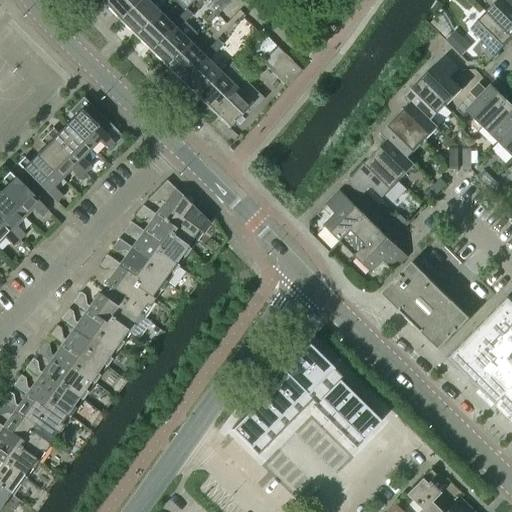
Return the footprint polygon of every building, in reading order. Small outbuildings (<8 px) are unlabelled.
[(107,0),(102,4),(117,21),(139,0),(107,0)] [(134,38),(158,14),(146,2),(147,0),(139,0),(117,21),(134,38)] [(511,8),(503,0),(500,0),(487,13),(511,37),(511,8)] [(511,0),(503,0),(511,8),(511,0)] [(184,23),(191,16),(186,10),(178,18),(183,24),(184,23)] [(511,39),(511,37),(487,13),(471,30),(482,41),(473,51),(487,65),(511,39)] [(151,54),(174,29),(170,26),(158,14),(134,38),(151,54)] [(166,69),(189,44),(188,43),(196,35),(184,23),(183,24),(178,18),(170,26),(174,29),(151,54),(166,69)] [(214,54),(222,46),(216,40),(209,48),(214,54)] [(204,59),(201,56),(189,44),(166,69),(181,83),(204,59)] [(197,99),(220,74),(207,62),(214,54),(209,48),(201,56),(204,59),(181,83),(197,99)] [(298,71),(286,58),(275,48),(261,63),(283,86),(298,71)] [(450,79),(460,70),(446,55),(420,82),(446,107),(462,91),(450,79)] [(212,114),(235,90),(232,86),(239,79),(245,84),(246,83),(253,76),(247,71),(240,79),(228,67),(221,75),(220,74),(197,99),(212,114)] [(254,109),(263,100),(246,83),(245,84),(239,79),(232,86),(235,90),(212,114),(228,129),(251,106),(254,109)] [(446,107),(420,82),(404,98),(411,104),(412,104),(431,122),(432,121),(446,107)] [(482,127),(508,102),(492,86),(467,112),(482,127)] [(105,136),(112,128),(82,98),(69,111),(74,116),(65,126),(90,150),(99,142),(107,150),(113,144),(105,136)] [(498,143),(511,128),(511,105),(508,102),(482,127),(498,143)] [(412,104),(411,104),(397,119),(422,144),(438,128),(432,121),(431,122),(412,104)] [(422,144),(397,119),(381,135),(388,142),(388,141),(407,160),(408,159),(422,144)] [(90,150),(65,126),(56,135),(51,130),(45,136),(84,174),(90,168),(81,159),(90,150)] [(511,156),(511,128),(498,143),(511,156)] [(84,174),(45,136),(41,140),(46,146),(36,155),(61,180),(70,171),(79,179),(84,174)] [(388,141),(388,142),(373,157),(399,182),(415,165),(408,159),(407,160),(388,141)] [(458,159),(458,147),(449,147),(449,159),(458,159)] [(471,158),(471,147),(462,147),(463,159),(471,158)] [(61,180),(36,155),(27,165),(22,159),(17,165),(55,203),(61,197),(53,188),(61,180)] [(399,182),(373,157),(348,183),(362,196),(372,187),(383,198),(399,182)] [(471,170),(471,158),(463,159),(463,170),(471,170)] [(458,170),(458,159),(449,159),(449,170),(458,170)] [(492,179),(484,171),(478,177),(486,185),(492,179)] [(47,211),(8,173),(3,179),(8,184),(0,191),(0,194),(24,218),(32,209),(41,218),(47,211)] [(440,191),(448,183),(443,177),(434,186),(440,191)] [(501,188),(492,179),(486,185),(495,194),(501,188)] [(209,223),(166,182),(147,201),(151,204),(160,202),(165,205),(157,217),(156,218),(173,230),(168,238),(188,252),(202,233),(198,231),(205,222),(208,224),(209,223)] [(440,191),(434,186),(426,194),(432,200),(440,191)] [(340,242),(366,217),(340,191),(326,205),(335,215),(324,226),(340,242)] [(24,218),(0,194),(0,221),(19,240),(24,235),(15,227),(24,218)] [(168,238),(173,230),(156,218),(157,217),(142,206),(134,217),(139,220),(148,218),(153,222),(145,233),(144,234),(161,246),(155,254),(176,269),(188,252),(168,238)] [(402,230),(408,224),(400,216),(394,222),(402,230)] [(356,258),(381,232),(366,217),(340,242),(356,258)] [(19,240),(0,221),(0,242),(4,238),(12,247),(19,240)] [(155,254),(161,246),(144,234),(145,233),(130,223),(122,233),(127,236),(136,235),(141,238),(133,250),(132,251),(149,263),(144,271),(164,285),(176,269),(155,254)] [(407,257),(381,232),(356,258),(372,273),(383,262),(393,271),(407,257)] [(144,271),(149,263),(132,251),(133,250),(118,239),(110,250),(115,253),(124,252),(129,255),(121,267),(120,267),(138,279),(132,288),(152,302),(164,285),(144,271)] [(132,288),(138,279),(120,267),(121,267),(106,256),(99,266),(103,270),(112,268),(117,272),(109,283),(108,282),(106,284),(124,296),(120,303),(141,318),(152,302),(132,288)] [(469,320),(427,278),(412,264),(382,295),(439,351),(469,320)] [(141,318),(120,303),(116,307),(98,295),(97,296),(99,298),(91,309),(86,305),(84,296),(79,293),(72,303),(87,314),(105,326),(109,320),(126,332),(126,331),(130,333),(141,318)] [(511,299),(508,296),(447,359),(480,391),(482,389),(495,403),(493,405),(511,423),(511,299)] [(126,332),(109,320),(105,326),(87,314),(79,326),(74,322),(72,313),(68,309),(60,320),(75,331),(92,343),(97,336),(114,348),(114,347),(118,350),(130,333),(126,331),(126,332)] [(114,348),(97,336),(92,343),(75,331),(67,342),(62,339),(60,329),(56,326),(48,336),(63,347),(80,359),(85,353),(102,365),(103,364),(106,366),(118,350),(114,347),(114,348)] [(80,359),(63,347),(55,359),(50,355),(48,346),(44,343),(36,353),(51,364),(68,376),(73,369),(93,384),(106,366),(103,364),(102,365),(85,353),(80,359)] [(342,379),(307,344),(294,357),(328,391),(338,381),(339,382),(342,379)] [(328,391),(294,357),(281,370),(281,371),(285,375),(286,374),(311,400),(311,401),(314,404),(315,405),(316,404),(328,391)] [(93,384),(73,369),(68,376),(51,364),(43,375),(38,372),(36,362),(32,359),(24,370),(39,380),(56,393),(61,385),(82,400),(93,384)] [(286,374),(285,375),(272,388),(298,414),(311,401),(311,400),(286,374)] [(56,393),(39,380),(31,392),(26,388),(24,379),(20,376),(12,386),(27,397),(44,409),(49,402),(70,417),(82,400),(61,385),(56,393)] [(326,421),(352,395),(339,382),(338,381),(328,391),(316,404),(315,405),(314,404),(312,406),(326,421)] [(298,414),(272,388),(259,402),(284,427),(298,414)] [(70,417),(49,402),(44,409),(27,397),(19,408),(14,405),(12,396),(8,392),(1,402),(52,439),(55,433),(57,434),(70,417)] [(340,434),(365,409),(352,395),(326,421),(340,434)] [(52,439),(1,402),(0,403),(0,415),(7,414),(12,418),(4,429),(21,441),(16,448),(37,463),(49,445),(48,444),(52,439)] [(284,427),(259,402),(245,415),(271,441),(284,427)] [(354,448),(380,423),(365,409),(340,434),(354,448)] [(271,441),(245,415),(231,430),(257,455),(271,441)] [(21,441),(4,429),(0,426),(0,434),(0,435),(0,451),(9,458),(4,465),(25,480),(37,463),(16,448),(21,441)] [(4,465),(9,458),(0,451),(0,486),(13,496),(25,480),(4,465)] [(445,488),(440,483),(441,482),(429,471),(410,490),(412,491),(408,496),(406,494),(405,496),(420,511),(419,511),(438,511),(430,503),(445,488)] [(0,507),(9,494),(12,497),(13,496),(0,486),(0,507)] [(468,511),(461,505),(462,503),(458,499),(444,511),(468,511)]
